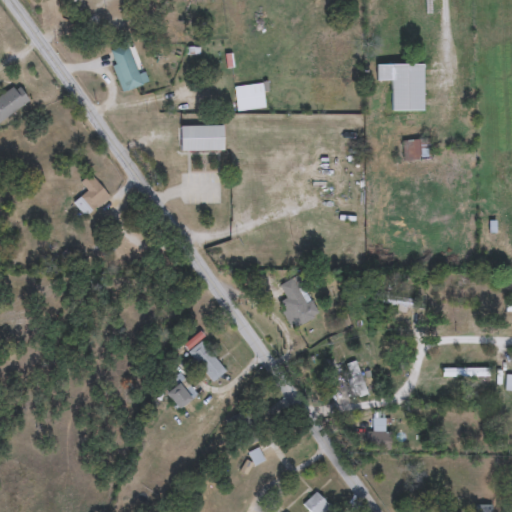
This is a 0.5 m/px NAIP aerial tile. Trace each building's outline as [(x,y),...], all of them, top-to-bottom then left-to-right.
[(154,81),(122,92),(108,52),(127,46),(135,71),(149,66),(154,81)] [(422,65),(422,112),(390,112),(390,81),(376,81),(376,65),(422,65)] [(306,71),(306,82),(279,82),(279,71),(306,71)] [(237,112),(234,88),(263,84),(266,109),(237,112)] [(28,103),(0,121),(0,96),(17,85),(28,103)] [(179,152),(179,127),(222,127),(222,152),(179,152)] [(405,160),(405,141),(430,141),(430,160),(405,160)] [(87,192),(79,183),(90,175),(109,199),(85,218),(73,203),(87,192)] [(295,329),(280,303),(286,300),(279,286),(294,278),(316,317),(295,329)] [(411,311),(370,300),(373,292),(414,303),(411,311)] [(480,305),(480,313),(438,313),(438,305),(480,305)] [(182,349),(193,337),(225,369),(214,381),(182,349)] [(345,366),(354,362),(367,394),(358,398),(345,366)] [(442,369),(488,369),(488,378),(442,378),(442,369)] [(192,400),(178,411),(164,394),(178,383),(192,400)] [(389,432),(389,451),(370,451),(370,413),(384,413),(384,432),(389,432)] [(264,433),(251,444),(240,432),(253,421),(264,433)] [(327,511),(309,511),(303,505),(315,493),(330,509),(327,511)]
